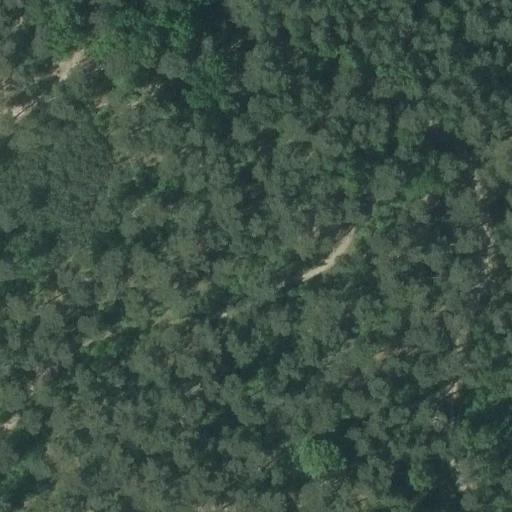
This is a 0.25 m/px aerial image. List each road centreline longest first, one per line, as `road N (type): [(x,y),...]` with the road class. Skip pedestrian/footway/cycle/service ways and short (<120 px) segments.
road 1 (unknown): [(484,511),(464,463),(457,396),(481,261),(443,223),(407,204),(378,208),(299,279),(248,303),(111,322),(59,347),(0,402)]
road 2 (track): [(481,261),(475,192),(431,130),(273,40),(240,0)]
